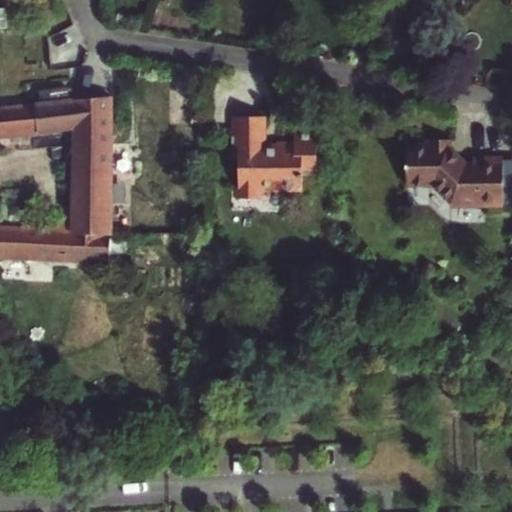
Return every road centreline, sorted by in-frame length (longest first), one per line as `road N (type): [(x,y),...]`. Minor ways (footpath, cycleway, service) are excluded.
road 1 (residential): [(79,0),(107,39),(511,99)]
road 2 (residential): [(345,480),(0,500)]
